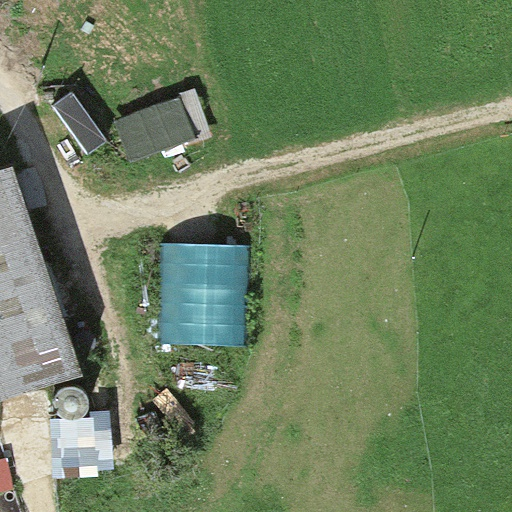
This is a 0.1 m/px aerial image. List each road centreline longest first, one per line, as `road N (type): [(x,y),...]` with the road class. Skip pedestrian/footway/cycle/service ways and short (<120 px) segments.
road 1 (track): [(0,119),(76,210),(117,214),(273,166)]
road 2 (track): [(511,98),(273,166)]
